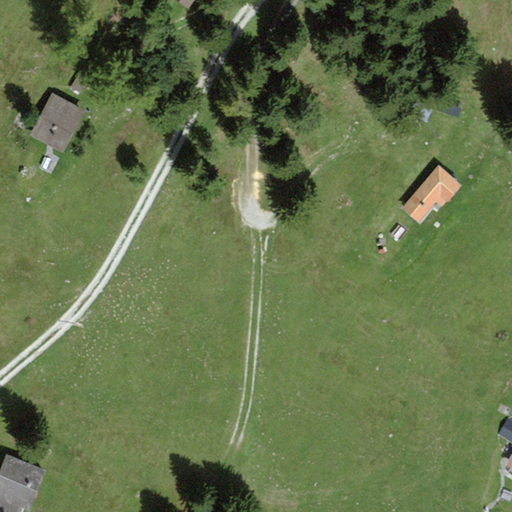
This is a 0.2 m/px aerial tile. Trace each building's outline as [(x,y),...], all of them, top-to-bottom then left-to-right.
[(194,0),(174,0),(189,9),(194,0)] [(85,112),(52,93),(29,132),(63,151),(85,112)] [(461,186),(438,166),(401,207),(419,222),(437,202),(442,207),(461,186)] [(511,419),(509,417),(498,436),(511,444),(511,454),(505,465),(511,469),(511,419)] [(46,470),(7,454),(0,469),(0,511),(22,511),(24,509),(29,511),(46,470)]
